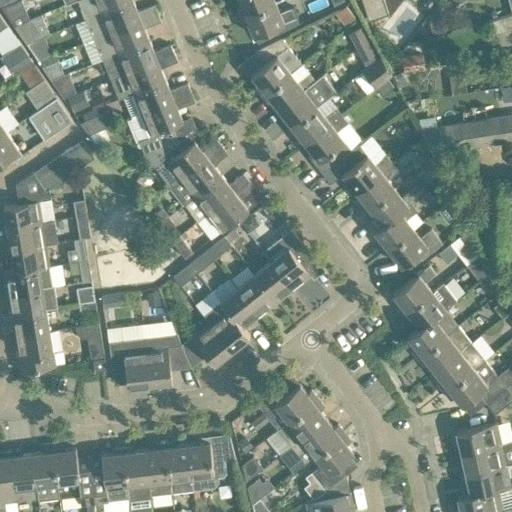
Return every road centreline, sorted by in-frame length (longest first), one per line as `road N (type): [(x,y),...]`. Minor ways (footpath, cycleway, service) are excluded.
road 1 (residential): [(309,335),(348,304),(355,282),(216,103),(170,0)]
road 2 (residential): [(309,335),(230,401),(127,419),(91,419),(0,383)]
